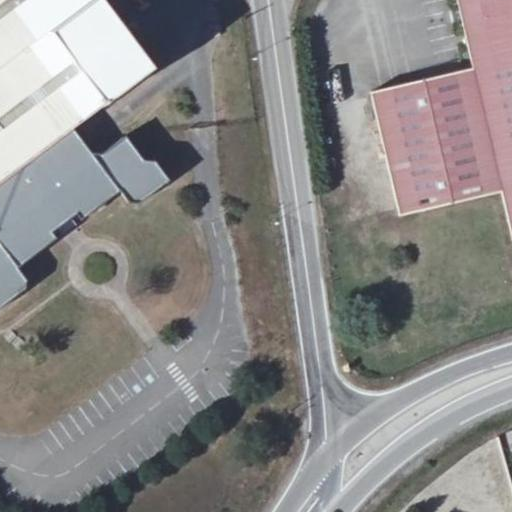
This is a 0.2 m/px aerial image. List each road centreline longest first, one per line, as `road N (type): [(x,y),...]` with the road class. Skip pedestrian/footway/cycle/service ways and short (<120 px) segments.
road 1 (unknown): [(0,459),(43,474),(75,465),(198,355),(211,323),(210,243),(162,0)]
road 2 (tertiary): [(263,0),(330,445)]
road 3 (primary): [(336,511),(418,438),(511,388)]
road 4 (primary): [(511,357),(389,405),(330,445)]
